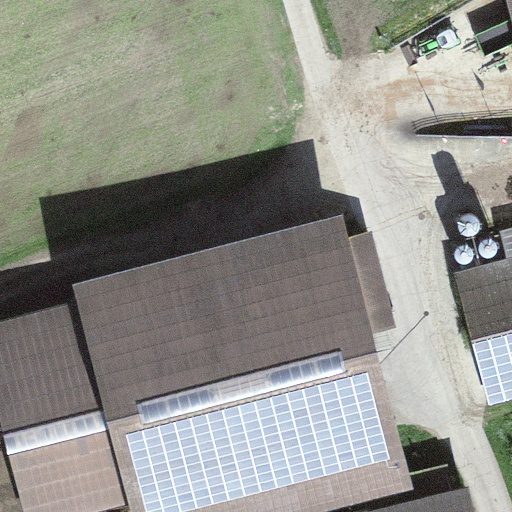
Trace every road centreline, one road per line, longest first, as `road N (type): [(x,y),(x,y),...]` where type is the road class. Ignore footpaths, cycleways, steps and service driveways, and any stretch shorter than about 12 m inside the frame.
road 1 (track): [(284,0),(398,330),(476,511)]
road 2 (track): [(0,301),(345,183)]
